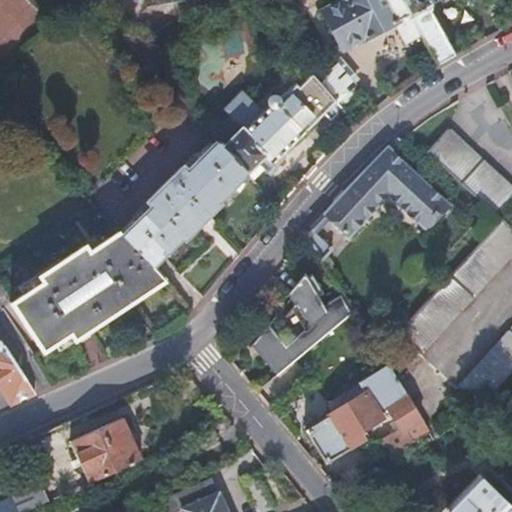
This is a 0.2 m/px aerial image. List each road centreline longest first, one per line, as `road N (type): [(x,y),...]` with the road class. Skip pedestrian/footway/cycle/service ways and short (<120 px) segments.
road 1 (residential): [(511,52),(427,98),(361,151),(192,345)]
road 2 (unclassified): [(192,345),(337,511)]
road 3 (residential): [(192,345),(0,434)]
